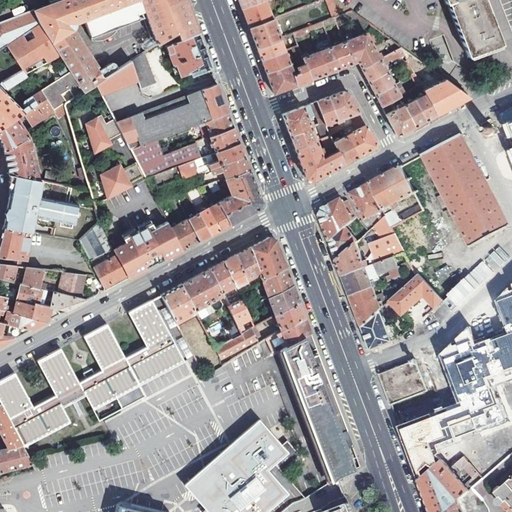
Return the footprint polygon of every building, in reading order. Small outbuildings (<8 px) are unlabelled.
[(0,0),(0,49),(7,44),(39,23),(62,58),(71,71),(84,91),(96,84),(104,78),(72,29),(73,28),(74,27),(75,26),(75,24),(75,23),(135,0),(139,0),(151,30),(149,31),(154,46),(163,40),(177,31),(180,40),(198,32),(185,0),(47,0),(49,3),(0,21),(0,0)] [(266,0),(260,0),(240,8),(242,13),(248,27),(271,19),(266,4),(268,3),(266,0)] [(325,0),(331,15),(332,19),(335,18),(339,16),(332,0),(325,0)] [(453,0),(448,2),(467,54),(500,41),(483,0),(453,0)] [(313,26),(322,22),(332,19),(331,15),(312,22),(313,26)] [(255,47),(278,38),(279,38),(277,32),(273,23),(276,22),(274,18),(271,19),(248,27),(251,37),(255,47)] [(322,22),(323,27),(336,22),(335,18),(332,19),(322,22)] [(309,27),(311,32),(323,27),(322,22),(313,26),(309,27)] [(7,44),(0,49),(0,78),(2,82),(22,69),(25,73),(26,73),(57,56),(62,58),(39,23),(7,44)] [(293,33),(294,38),(311,32),(309,27),(293,33)] [(180,40),(177,31),(163,40),(172,64),(173,64),(174,66),(171,67),(174,75),(179,73),(180,76),(190,72),(194,82),(214,75),(200,38),(198,32),(180,40)] [(297,45),(294,38),(293,33),(287,35),(292,47),(297,45)] [(391,39),(382,33),(380,37),(386,42),(388,41),(391,39)] [(366,34),(344,42),(352,63),(357,62),(361,69),(381,57),(379,54),(377,55),(366,34)] [(260,59),(283,50),(281,44),(282,43),(281,40),(280,41),(278,38),(255,47),(260,59)] [(388,41),(393,50),(401,46),(391,39),(388,41)] [(335,45),(331,47),(339,68),(345,66),(352,63),(344,42),(338,44),(337,42),(334,43),(335,45)] [(301,55),(297,45),(292,47),(296,60),(302,58),(301,55)] [(393,50),(381,57),(361,69),(364,75),(367,81),(386,71),(384,69),(386,68),(385,65),(383,66),(382,63),(386,61),(387,63),(390,61),(404,53),(401,46),(393,50)] [(339,68),(331,47),(325,49),(324,47),(321,48),(321,50),(318,51),(326,73),(333,71),(339,68)] [(283,50),(260,59),(260,61),(265,73),(288,63),(286,56),(287,56),(286,52),(284,53),(283,50)] [(146,51),(131,61),(136,77),(141,89),(156,83),(157,82),(146,51)] [(301,55),(302,58),(310,79),(318,77),(326,73),(318,51),(307,56),(306,54),(301,55)] [(288,63),(265,73),(267,79),(272,94),(310,79),(302,58),(296,60),(295,61),(297,66),(294,67),(296,71),(292,73),(288,63)] [(407,60),(400,64),(404,70),(406,69),(409,74),(413,72),(407,60)] [(136,77),(131,61),(104,78),(96,84),(100,92),(136,77)] [(495,68),(486,73),(491,82),(500,77),(495,68)] [(22,69),(2,82),(6,88),(27,76),(26,73),(25,73),(22,69)] [(71,71),(40,90),(45,98),(54,111),(64,104),(68,102),(63,95),(70,90),(75,97),(84,91),(71,71)] [(371,87),(374,93),(392,83),(391,81),(392,80),(390,76),(389,78),(386,71),(367,81),(371,87)] [(413,72),(409,74),(415,86),(420,84),(415,75),(413,72)] [(415,75),(420,84),(422,87),(422,89),(427,86),(420,73),(415,75)] [(424,92),(435,114),(449,106),(469,95),(444,77),(440,80),(438,77),(430,82),(431,84),(427,86),(422,89),(424,92)] [(392,83),(374,93),(376,98),(380,105),(387,101),(398,96),(398,95),(397,93),(399,92),(397,88),(395,89),(392,83)] [(124,119),(116,122),(121,131),(122,134),(130,149),(157,139),(199,123),(228,112),(226,107),(217,84),(124,119)] [(411,93),(422,87),(420,84),(415,86),(409,90),(411,93)] [(0,128),(16,118),(22,113),(45,98),(40,90),(24,100),(23,105),(24,107),(21,110),(0,88),(0,128)] [(336,120),(337,123),(343,121),(342,118),(349,115),(358,112),(349,94),(342,91),(334,94),(327,97),(336,120)] [(419,95),(413,98),(424,119),(432,115),(435,114),(424,92),(421,93),(421,92),(418,93),(419,95)] [(114,118),(116,122),(124,119),(112,95),(104,99),(114,118)] [(336,120),(327,97),(320,100),(315,102),(319,112),(323,122),(325,125),(327,124),(328,126),(331,125),(330,123),(336,120)] [(408,101),(402,104),(413,125),(421,121),(424,119),(413,98),(411,99),(410,97),(406,99),(408,101)] [(31,126),(54,111),(45,98),(22,113),(31,126)] [(391,110),(387,101),(380,105),(384,113),(391,110)] [(319,112),(315,102),(281,115),(284,122),(289,135),(310,127),(312,126),(310,121),(308,122),(305,115),(309,116),(314,114),(319,112)] [(391,110),(384,113),(395,135),(410,127),(413,125),(402,104),(401,102),(394,105),(396,107),(391,110)] [(64,104),(54,111),(57,117),(66,112),(64,104)] [(228,112),(199,123),(200,127),(206,124),(211,136),(234,128),(233,125),(228,112)] [(319,112),(314,114),(318,124),(323,122),(319,112)] [(358,112),(349,115),(353,123),(362,119),(358,112)] [(116,122),(114,118),(100,125),(96,116),(85,122),(94,152),(111,142),(109,138),(121,131),(116,122)] [(16,118),(0,128),(0,141),(2,147),(3,150),(29,137),(16,118)] [(365,125),(362,119),(353,123),(356,129),(365,125)] [(318,124),(316,125),(322,138),(329,136),(327,131),(325,125),(323,122),(318,124)] [(329,136),(338,131),(340,130),(339,125),(327,131),(329,136)] [(345,135),(357,156),(360,154),(376,145),(365,125),(356,129),(350,133),(349,130),(344,132),(345,135)] [(310,127),(289,135),(290,139),(294,149),(315,141),(314,138),(316,137),(315,134),(313,135),(310,127)] [(203,152),(205,156),(215,152),(239,143),(235,131),(234,128),(211,136),(210,137),(211,140),(212,143),(210,143),(211,146),(213,146),(214,148),(203,152)] [(121,131),(109,138),(111,142),(113,141),(113,139),(122,134),(121,131)] [(337,150),(344,163),(347,161),(357,156),(345,135),(342,137),(338,139),(337,138),(333,139),(334,141),(332,142),(334,146),(337,150)] [(471,247),(511,228),(462,135),(423,155),(440,189),(459,224),(471,247)] [(334,146),(332,142),(329,136),(322,138),(320,139),(321,142),(325,150),(334,146)] [(29,137),(3,150),(9,174),(13,174),(38,179),(29,137)] [(157,139),(130,149),(136,160),(145,177),(145,178),(178,166),(193,160),(201,157),(196,142),(165,154),(162,153),(157,139)] [(315,141),(294,149),(298,159),(305,177),(308,178),(312,180),(344,163),(337,150),(322,158),(321,154),(322,153),(320,146),(317,147),(316,144),(315,141)] [(241,146),(239,143),(215,152),(218,160),(209,164),(210,168),(244,155),(241,146)] [(210,168),(198,173),(190,176),(192,181),(222,171),(225,178),(249,169),(248,167),(244,155),(210,168)] [(402,167),(416,194),(421,205),(425,213),(431,224),(434,230),(438,239),(452,227),(434,193),(440,189),(423,155),(402,167)] [(106,198),(145,177),(136,160),(122,167),(120,162),(99,173),(106,198)] [(193,160),(178,166),(183,178),(190,176),(198,173),(193,160)] [(416,194),(402,167),(385,175),(370,184),(385,211),(391,207),(393,210),(394,211),(401,207),(399,203),(416,194)] [(231,195),(218,202),(230,224),(246,215),(259,208),(261,201),(256,188),(249,169),(225,178),(231,195)] [(51,182),(38,179),(13,174),(12,180),(8,203),(46,209),(51,182)] [(46,209),(8,203),(6,214),(5,219),(3,228),(31,232),(33,224),(54,228),(53,236),(79,240),(99,222),(89,189),(51,182),(46,209)] [(215,182),(208,184),(212,192),(219,188),(215,182)] [(370,184),(350,194),(365,221),(383,212),(385,211),(370,184)] [(434,193),(452,227),(459,224),(440,189),(434,193)] [(349,214),(341,199),(323,209),(321,213),(320,217),(326,233),(329,242),(348,226),(353,221),(351,218),(355,216),(353,212),(349,214)] [(222,228),(230,224),(218,202),(213,205),(212,203),(209,204),(210,206),(208,208),(219,229),(222,228)] [(421,205),(397,217),(400,222),(405,223),(425,213),(421,205)] [(213,233),(219,229),(208,208),(203,210),(202,208),(199,209),(201,212),(198,213),(209,234),(213,233)] [(400,222),(397,217),(394,211),(393,210),(385,215),(387,219),(392,230),(405,223),(400,222)] [(202,238),(209,234),(198,213),(193,216),(191,214),(188,215),(190,217),(187,219),(199,240),(202,238)] [(399,242),(431,224),(425,213),(405,223),(392,230),(399,242)] [(114,245),(112,247),(128,278),(144,269),(157,262),(171,255),(182,249),(171,227),(166,218),(152,225),(150,221),(121,236),(124,240),(125,243),(116,248),(114,245)] [(186,247),(199,240),(187,219),(176,224),(175,222),(172,224),(173,226),(171,227),(182,249),(186,247)] [(342,277),(366,268),(375,265),(395,258),(405,254),(402,249),(399,242),(392,230),(387,219),(377,227),(382,241),(370,246),(374,257),(368,257),(365,259),(365,263),(364,263),(357,245),(337,264),(339,267),(341,274),(342,277)] [(99,222),(79,240),(106,290),(110,288),(128,278),(112,247),(99,222)] [(399,242),(402,249),(434,230),(431,224),(399,242)] [(348,226),(329,242),(331,246),(337,264),(357,245),(359,243),(349,231),(350,229),(348,226)] [(31,232),(3,228),(0,238),(0,263),(15,266),(16,258),(25,260),(31,232)] [(377,239),(374,230),(370,234),(367,236),(369,242),(377,239)] [(260,277),(261,281),(286,268),(280,253),(275,240),(272,239),(268,238),(249,248),(257,270),(266,266),(268,272),(260,277)] [(499,245),(489,255),(501,266),(510,257),(499,245)] [(257,270),(249,248),(239,253),(236,255),(246,280),(255,275),(257,270)] [(411,266),(414,273),(428,261),(419,252),(409,262),(411,266)] [(246,280),(236,255),(226,260),(223,262),(234,286),(246,280)] [(395,258),(375,265),(378,276),(398,268),(395,258)] [(420,275),(443,301),(454,289),(428,261),(414,273),(417,278),(420,275)] [(234,286),(223,262),(213,267),(209,269),(221,293),(234,286)] [(15,266),(0,263),(0,277),(15,282),(15,279),(13,278),(16,266),(15,266)] [(405,268),(409,275),(414,273),(411,266),(405,268)] [(26,267),(22,284),(39,288),(40,284),(43,269),(26,267)] [(261,281),(268,298),(292,285),(291,282),(286,268),(261,281)] [(350,297),(374,288),(376,287),(372,275),(369,276),(366,268),(342,277),(349,294),(350,297)] [(221,293),(209,269),(206,271),(181,284),(195,311),(222,296),(221,293)] [(86,274),(63,271),(58,293),(81,299),(86,274)] [(417,278),(390,303),(402,316),(424,296),(435,308),(443,301),(420,275),(417,278)] [(39,288),(22,284),(20,283),(19,289),(16,289),(13,288),(10,298),(16,300),(32,304),(33,302),(36,303),(38,303),(41,288),(39,288)] [(195,311),(181,284),(172,289),(160,295),(175,323),(195,312),(195,311)] [(511,369),(511,284),(494,301),(506,335),(475,345),(468,326),(439,355),(458,404),(399,430),(414,470),(438,460),(434,444),(504,420),(489,378),(511,369)] [(268,298),(275,316),(299,303),(298,300),(292,285),(268,298)] [(374,288),(350,297),(360,324),(361,328),(381,311),(383,308),(381,303),(379,303),(377,297),(374,288)] [(81,299),(58,293),(53,291),(49,306),(51,307),(66,311),(70,309),(86,300),(81,299)] [(383,295),(377,297),(379,303),(381,303),(383,308),(387,305),(383,295)] [(12,374),(0,379),(0,403),(18,436),(22,444),(23,446),(70,421),(63,408),(60,403),(83,390),(86,395),(99,420),(146,395),(140,384),(185,361),(175,342),(170,345),(166,336),(170,334),(152,299),(128,312),(146,345),(125,357),(108,323),(79,338),(97,371),(75,383),(57,350),(34,362),(51,395),(30,407),(12,374)] [(14,307),(8,305),(6,311),(8,311),(32,317),(36,303),(33,302),(32,304),(16,300),(14,307)] [(228,307),(235,323),(241,335),(254,327),(241,300),(228,307)] [(36,303),(32,317),(47,321),(51,307),(49,306),(38,303),(36,303)] [(281,331),(305,318),(304,315),(299,303),(275,316),(281,331)] [(42,324),(47,321),(32,317),(8,311),(5,323),(10,325),(30,330),(42,324)] [(381,311),(361,328),(365,339),(370,352),(392,344),(381,311)] [(200,321),(215,349),(241,335),(235,323),(226,328),(217,312),(200,321)] [(287,347),(310,333),(309,330),(305,318),(281,331),(275,334),(277,338),(282,335),(287,347)] [(0,322),(0,346),(15,338),(1,336),(5,323),(0,322)] [(20,335),(30,330),(10,325),(8,332),(20,335)] [(241,335),(215,349),(218,356),(219,360),(260,338),(255,327),(254,327),(241,335)] [(282,349),(332,481),(338,477),(347,473),(360,468),(353,451),(351,444),(345,429),(344,429),(341,423),(328,388),(330,386),(317,351),(307,355),(306,352),(316,348),(310,333),(287,347),(282,349)] [(175,342),(170,334),(166,336),(170,345),(175,342)] [(282,349),(277,352),(319,462),(327,484),(332,481),(282,349)] [(412,363),(379,375),(391,405),(428,392),(416,360),(412,362),(412,363)] [(60,403),(63,408),(86,395),(83,390),(60,403)] [(0,433),(3,439),(12,434),(15,438),(18,436),(0,403),(0,433)] [(266,511),(288,492),(285,488),(280,483),(268,469),(242,440),(256,426),(277,449),(281,445),(267,430),(259,421),(240,438),(239,436),(236,438),(211,460),(184,485),(199,502),(208,511),(266,511)] [(256,426),(242,440),(268,469),(275,463),(282,472),(299,457),(292,448),(287,453),(281,445),(277,449),(256,426)] [(8,448),(18,445),(15,438),(12,434),(3,439),(8,448)] [(0,472),(32,464),(30,460),(23,446),(22,444),(18,445),(8,448),(0,449),(0,472)] [(428,473),(419,481),(425,497),(430,511),(445,511),(460,499),(470,490),(452,471),(458,465),(465,466),(472,474),(475,470),(471,466),(478,461),(463,444),(428,473)] [(489,474),(478,461),(471,466),(475,470),(478,473),(483,479),(489,474)] [(426,468),(416,472),(419,481),(428,473),(426,468)] [(474,486),(483,479),(478,473),(474,477),(470,480),(474,486)] [(511,511),(511,477),(493,494),(507,511),(511,511)] [(492,511),(473,488),(470,490),(460,499),(463,504),(471,497),(483,511),(492,511)] [(329,505),(321,510),(321,511),(351,511),(346,498),(329,505)] [(460,499),(445,511),(465,511),(463,504),(460,499)]
